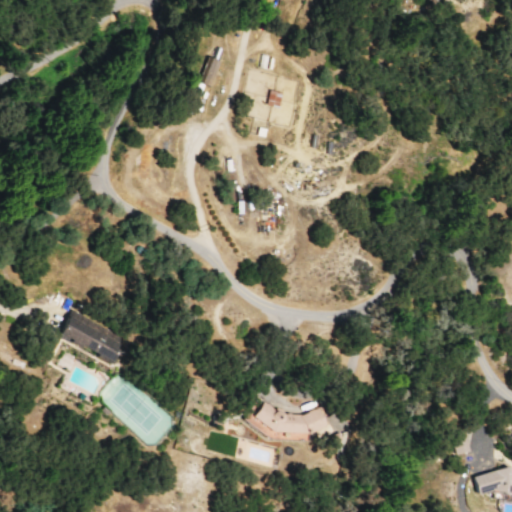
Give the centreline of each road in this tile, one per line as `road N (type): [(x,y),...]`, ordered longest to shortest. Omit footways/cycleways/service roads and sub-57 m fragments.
road 1 (residential): [(474,295),(466,257),(436,243),(419,246),(358,310),(283,311),(239,292),(206,256),(110,195),(101,176),(108,139),(164,40),(150,0)]
road 2 (residential): [(124,0),(73,41),(0,77)]
road 3 (residential): [(101,176),(0,262)]
